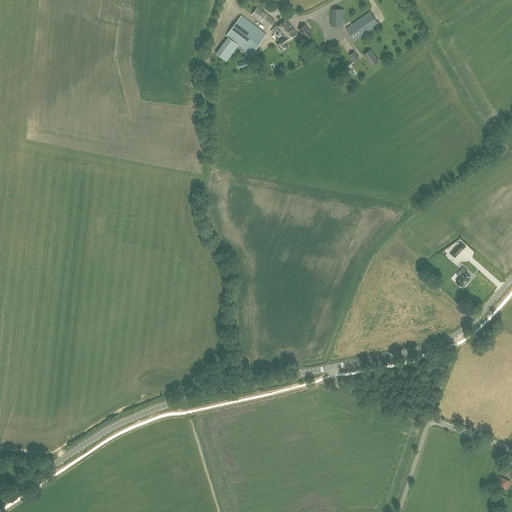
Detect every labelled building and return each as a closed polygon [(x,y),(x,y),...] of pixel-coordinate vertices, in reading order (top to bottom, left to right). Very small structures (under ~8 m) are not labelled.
[(268,27),(274,20),(257,7),(252,15),(268,27)] [(343,26),(344,9),(332,8),(331,25),(343,26)] [(355,41),(379,24),(370,11),(346,28),(355,41)] [(251,54),(266,35),(241,15),(226,35),(251,54)] [(287,41),(297,34),(285,19),(276,27),(283,36),(284,38),(277,44),(283,51),(288,47),(285,43),(287,41)] [(307,40),(313,35),(305,25),(299,30),(307,40)] [(227,37),(225,40),(216,53),(226,61),(236,48),(238,45),(227,37)] [(372,66),(378,61),(370,50),(364,54),(372,66)] [(354,62),(360,58),(354,51),(348,55),(354,62)] [(238,69),(250,65),(248,60),(237,63),(238,69)] [(461,242),(455,248),(460,252),(463,249),(463,250),(466,247),(461,242)] [(464,273),(456,281),(462,287),(468,280),(468,281),(471,278),(466,274),(468,272),(463,268),(461,270),(464,273)] [(491,271),(487,276),(498,286),(503,281),(491,271)] [(473,292),(479,299),(488,290),(476,277),(466,287),(471,293),(473,292)] [(507,489),(510,481),(503,478),(501,483),(498,482),(497,485),(507,489)]
